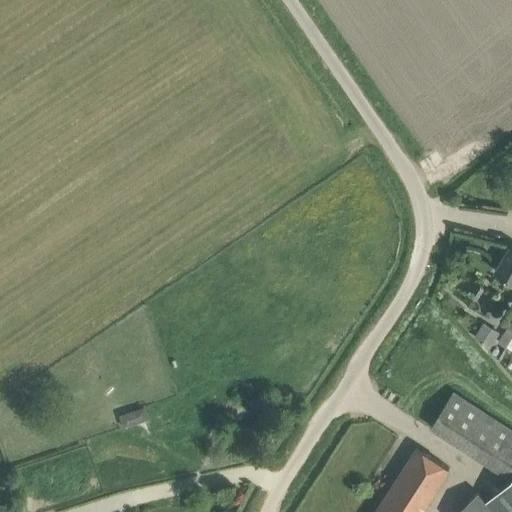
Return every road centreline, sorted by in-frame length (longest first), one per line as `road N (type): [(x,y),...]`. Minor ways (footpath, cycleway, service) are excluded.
road 1 (unclassified): [(266,511),(414,277),(424,226),(393,152),(288,0)]
road 2 (unknown): [(441,511),(451,462),(345,385)]
